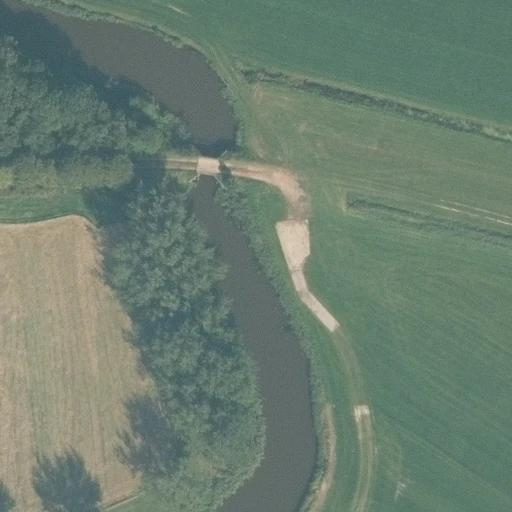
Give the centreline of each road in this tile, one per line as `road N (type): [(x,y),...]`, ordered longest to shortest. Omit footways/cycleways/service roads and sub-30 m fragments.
road 1 (track): [(0,164),(69,158),(283,175),(305,301),(333,328)]
road 2 (track): [(283,175),(359,185),(511,225)]
